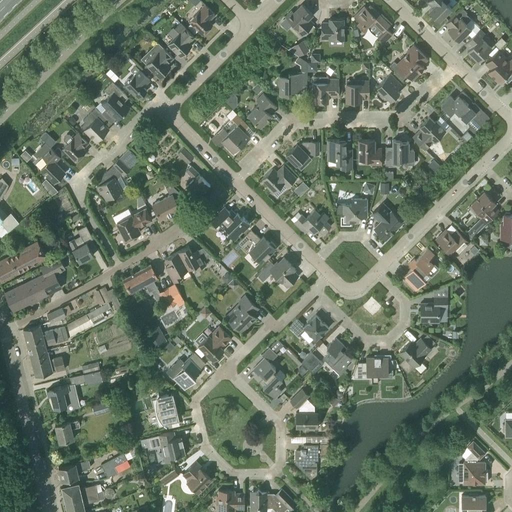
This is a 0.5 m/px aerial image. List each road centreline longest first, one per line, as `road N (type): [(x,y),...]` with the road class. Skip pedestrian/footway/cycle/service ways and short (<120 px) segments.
road 1 (residential): [(234,181),(290,124),(400,115),(454,64)]
road 2 (residential): [(3,329),(162,241),(225,190)]
road 3 (residential): [(224,370),(194,399),(203,446),(232,474),(269,474),(279,463),(279,424)]
road 4 (tertiary): [(48,511),(3,329)]
road 5 (residential): [(314,290),(365,340),(386,341),(404,324),(403,300),(375,272)]
road 6 (tertiary): [(0,118),(116,0)]
road 7 (residential): [(75,194),(76,176),(147,107),(167,109)]
road 8 (residential): [(481,167),(385,262)]
road 9 (residential): [(224,370),(314,290)]
